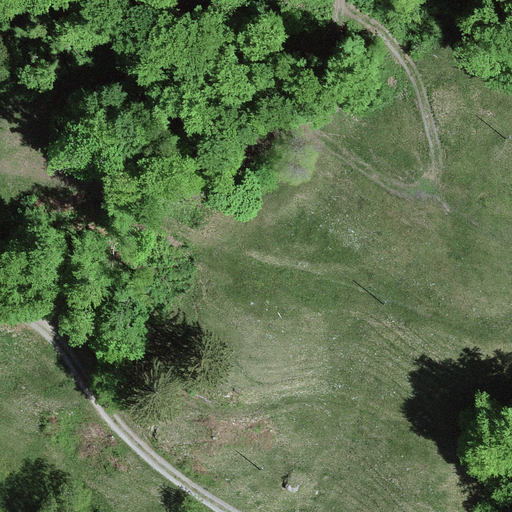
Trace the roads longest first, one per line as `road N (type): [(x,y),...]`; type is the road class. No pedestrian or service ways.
road 1 (track): [(14,316),(190,245),(240,187),(306,83),(307,29),(342,0)]
road 2 (track): [(0,314),(39,324),(162,470),(234,511)]
